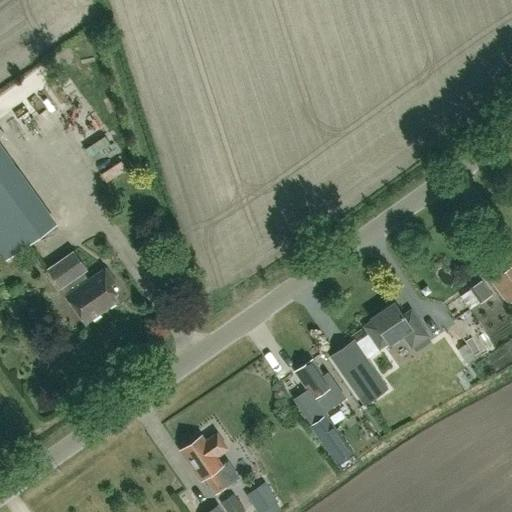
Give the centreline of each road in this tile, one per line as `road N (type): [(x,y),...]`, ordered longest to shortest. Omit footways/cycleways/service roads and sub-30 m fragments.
road 1 (unclassified): [(0,495),(511,135)]
road 2 (track): [(250,318),(205,256),(171,151)]
